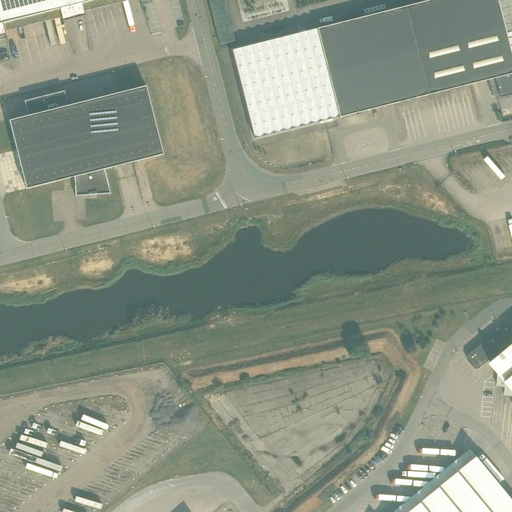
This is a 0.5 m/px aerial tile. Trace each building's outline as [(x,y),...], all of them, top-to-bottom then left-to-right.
[(0,0),(0,36),(6,35),(7,35),(6,31),(61,17),(63,21),(84,16),(83,12),(129,0),(139,0),(140,2),(141,1),(145,0),(0,0)] [(460,87),(476,83),(486,80),(495,78),(500,97),(511,94),(511,0),(429,0),(317,29),(317,30),(339,117),(340,117),(356,113),(359,112),(378,107),(389,105),(460,87)] [(64,91),(24,101),(28,116),(9,120),(26,189),(74,177),(75,196),(110,194),(110,193),(104,169),(163,154),(146,86),(68,106),(64,91)] [(511,323),(507,323),(468,355),(467,360),(475,369),(479,369),(490,360),(492,363),(491,364),(498,373),(497,386),(506,387),(505,395),(511,395),(511,323)] [(511,511),(511,502),(475,457),(407,511),(511,511)]
